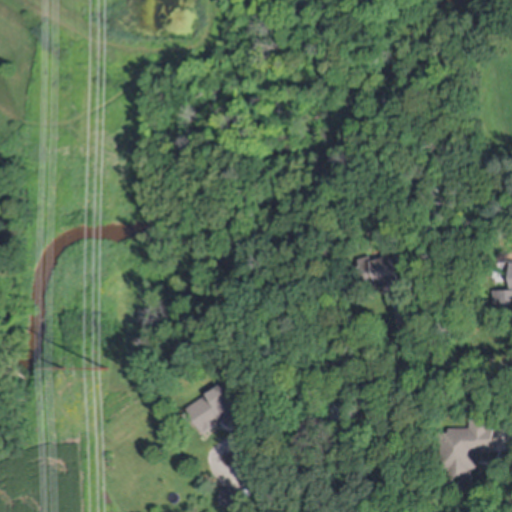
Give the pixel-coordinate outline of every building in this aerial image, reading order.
[(377,268),(395,262),(406,294),(391,299),(386,287),(384,287),(385,289),(378,291),(376,288),(365,291),(361,279),(366,277),(362,265),(375,260),(377,268)] [(511,315),(497,316),(496,295),(511,294),(511,315)] [(228,418),(225,413),(206,426),(189,400),(212,384),(210,381),(224,371),(235,388),(234,388),(246,407),(228,418)] [(331,418),(331,389),(351,389),(352,407),(356,407),(356,417),(331,418)] [(452,421),(473,421),(473,412),(493,412),(494,422),(497,422),(497,442),(494,442),(494,446),(480,446),(480,463),(474,463),(474,477),(468,477),(468,479),(457,479),(457,477),(452,477),(452,464),(451,463),(446,463),(441,459),(441,450),(443,450),(443,436),(442,436),(442,426),(446,426),(448,424),(452,424),(452,421)] [(252,441),(260,442),(260,451),(252,451),(252,441)] [(222,483),(244,485),(243,503),(221,501),(222,483)]
